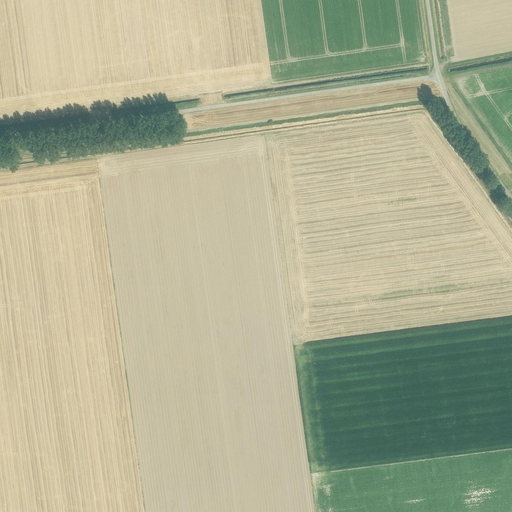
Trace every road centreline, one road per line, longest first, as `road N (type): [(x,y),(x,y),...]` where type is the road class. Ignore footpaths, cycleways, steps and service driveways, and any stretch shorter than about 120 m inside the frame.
road 1 (unclassified): [(0,135),(438,75)]
road 2 (unclassified): [(511,200),(451,113),(438,75)]
